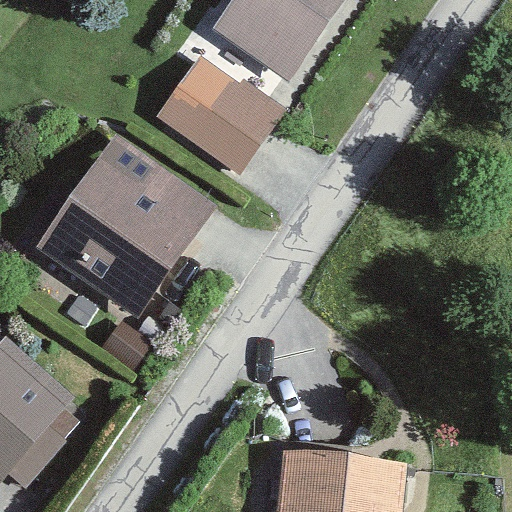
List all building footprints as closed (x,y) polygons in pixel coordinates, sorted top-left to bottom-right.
[(354,0),(243,0),(219,36),(294,87),(354,0)] [(218,70),(174,135),(239,179),(283,115),(218,70)] [(207,218),(118,157),(52,253),(141,314),(207,218)] [(0,496),(84,404),(14,341),(0,357),(0,496)] [(413,511),(420,460),(292,449),(285,511),(413,511)]
